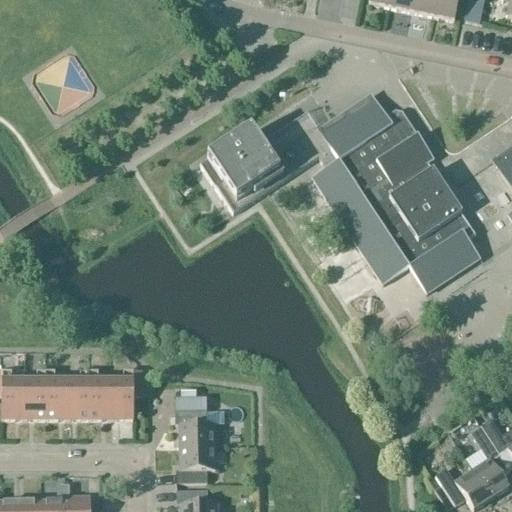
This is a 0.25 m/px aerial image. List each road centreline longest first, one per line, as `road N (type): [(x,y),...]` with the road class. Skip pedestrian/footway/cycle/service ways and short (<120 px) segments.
road 1 (residential): [(511,73),(228,15),(214,0)]
road 2 (residential): [(139,511),(139,465),(0,465)]
